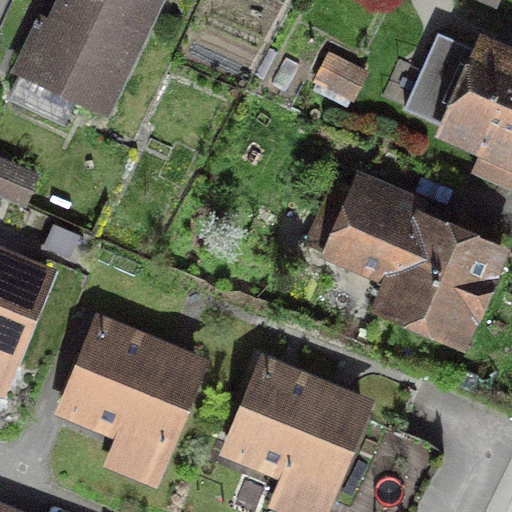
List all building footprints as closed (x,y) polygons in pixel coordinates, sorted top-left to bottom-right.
[(169,0),(61,0),(57,13),(40,12),(14,79),(118,120),(169,0)] [(511,53),(484,41),(443,134),(484,152),(475,172),(511,188),(511,53)] [(0,162),(0,192),(21,203),(33,178),(0,162)] [(413,199),(360,176),(327,252),(389,279),(375,311),(463,348),(505,252),(408,211),(413,199)] [(60,272),(0,249),(0,402),(8,406),(60,272)] [(219,357),(98,310),(61,402),(124,429),(113,455),(167,478),(219,357)] [(334,511),(388,402),(266,349),(226,449),(288,475),(275,506),(290,511),(334,511)] [(394,430),(381,457),(430,481),(443,454),(394,430)] [(381,457),(367,482),(418,507),(430,481),(381,457)] [(367,482),(354,509),(358,511),(415,511),(418,507),(367,482)]
